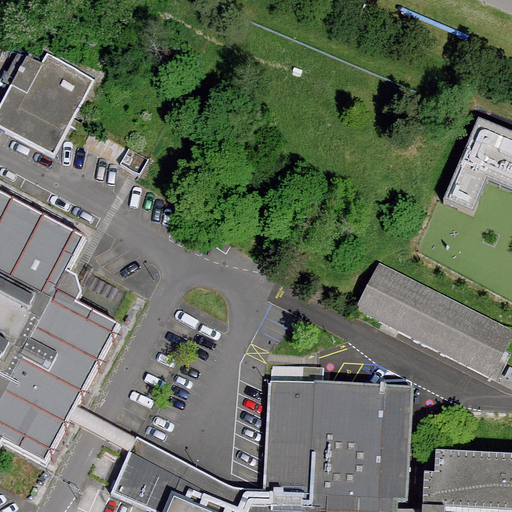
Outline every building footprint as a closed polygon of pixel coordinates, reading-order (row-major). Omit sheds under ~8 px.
[(27,60),(0,109),(0,128),(52,156),(94,81),(48,57),(42,68),(27,60)] [(511,127),(486,116),(451,194),(479,207),(494,178),(511,186),(511,127)] [(147,160),(92,130),(83,146),(120,166),(138,176),(147,160)] [(0,276),(43,300),(55,305),(69,276),(87,240),(0,194),(0,276)] [(511,329),(383,265),(360,314),(500,383),(511,359),(511,355),(511,329)] [(0,380),(43,300),(0,276),(0,380)] [(43,300),(0,380),(0,459),(5,458),(8,452),(45,471),(71,422),(75,416),(78,410),(79,407),(121,330),(79,307),(84,297),(78,281),(69,276),(55,305),(43,300)] [(324,370),(274,368),(269,494),(268,509),(267,511),(395,511),(396,510),(396,506),(396,501),(407,502),(414,391),(323,388),(324,370)] [(136,455),(141,442),(78,410),(71,422),(136,455)] [(237,492),(142,440),(141,442),(138,449),(136,455),(135,457),(234,508),(268,509),(269,494),(237,492)] [(511,511),(511,457),(437,454),(436,476),(425,476),(425,482),(424,511),(423,511),(446,511),(479,511),(511,511)] [(234,508),(135,457),(117,497),(151,511),(267,511),(268,509),(234,508)]
